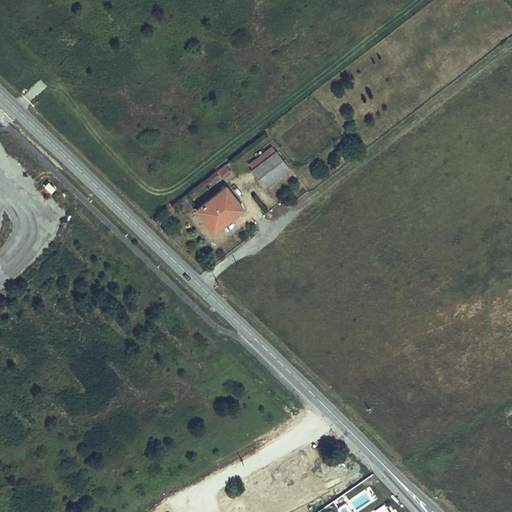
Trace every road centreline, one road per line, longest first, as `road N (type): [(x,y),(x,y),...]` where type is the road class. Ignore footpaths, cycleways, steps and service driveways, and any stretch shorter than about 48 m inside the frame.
road 1 (tertiary): [(0,92),(429,511)]
road 2 (track): [(511,44),(302,207)]
